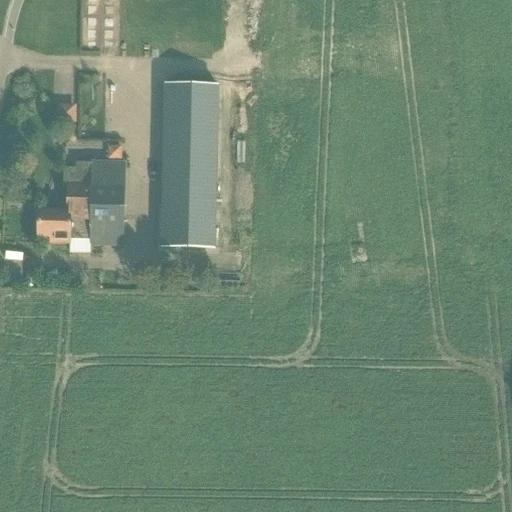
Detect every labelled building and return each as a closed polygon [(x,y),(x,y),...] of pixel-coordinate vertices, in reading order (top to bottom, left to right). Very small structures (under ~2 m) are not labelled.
[(115,23),(118,23),(118,11),(116,11),(112,11),(112,0),(87,0),(87,45),(111,46),(112,23),(115,23)] [(124,0),(125,8),(136,8),(135,0),(124,0)] [(286,0),(286,37),(382,39),(382,0),(286,0)] [(511,232),(511,0),(401,0),(400,59),(466,61),(463,232),(511,232)] [(274,103),(273,243),(342,243),(343,139),(367,140),(366,224),(397,225),(397,248),(411,248),(411,238),(436,238),(437,78),(344,77),(344,103),(329,103),(329,81),(271,80),(271,103),(274,103)] [(342,82),(330,82),(330,102),(342,101),(342,82)] [(165,87),(162,229),(178,230),(178,249),(214,250),(217,88),(165,87)] [(109,148),(109,162),(123,162),(123,148),(109,148)] [(39,213),(38,238),(50,238),(50,244),(69,245),(89,245),(89,247),(122,248),(124,164),(91,163),(91,170),(63,170),(63,187),(68,188),(68,214),(39,213)]
